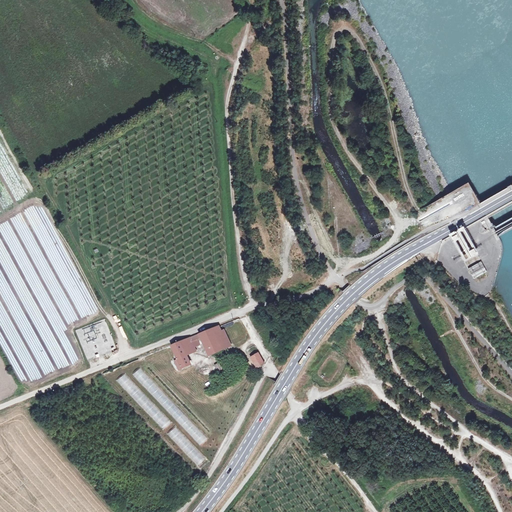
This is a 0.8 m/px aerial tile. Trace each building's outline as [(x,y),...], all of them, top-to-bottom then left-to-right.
[(511,184),(508,187),(511,195),(511,201),(488,215),(489,217),(511,204),(511,222),(496,231),(498,233),(511,225),(511,184)] [(473,278),(486,271),(484,267),(471,274),(473,278)] [(219,326),(199,334),(201,338),(209,356),(231,346),(223,330),(221,331),(219,326)] [(199,334),(181,342),(187,355),(196,351),(194,347),(199,345),(197,340),(201,338),(199,334)] [(181,342),(171,345),(178,359),(175,360),(179,370),(191,364),(187,355),(181,342)] [(258,353),(251,357),(257,368),(264,364),(258,353)] [(221,362),(215,365),(219,374),(226,371),(221,362)] [(139,366),(130,374),(201,447),(209,439),(139,366)] [(125,373),(117,380),(163,429),(171,422),(125,373)] [(176,427),(168,434),(197,466),(205,459),(176,427)]
